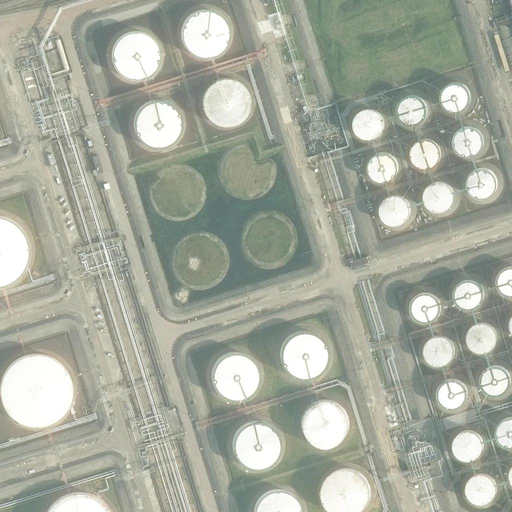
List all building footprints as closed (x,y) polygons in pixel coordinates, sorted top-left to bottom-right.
[(230,30),(229,25),(228,20),(225,16),(223,13),(219,9),(214,6),(210,5),(205,4),(200,5),(196,6),(192,8),(188,11),(184,15),(182,19),(180,24),(179,29),(180,34),(181,39),(183,43),(186,47),(190,50),(195,53),(200,55),(204,55),(209,55),(214,53),(219,51),(222,48),(226,44),(228,39),(229,35),(230,30)] [(161,52),(161,46),(159,42),(157,38),(154,34),(151,31),(145,28),(141,26),(136,26),(132,26),(126,28),(122,30),(118,33),(114,37),(112,42),(111,46),(110,52),(110,56),(112,60),(114,65),(117,69),(121,72),(123,74),(126,75),(129,76),(135,77),(140,77),(144,76),(148,74),(153,71),(156,67),(159,62),(160,57),(161,52)] [(252,101),(252,97),(250,92),(248,87),(245,83),(242,80),(238,78),(232,76),(227,75),(221,75),(216,77),(212,79),(208,82),(205,85),(202,90),(200,95),(200,101),(200,106),(201,110),(203,114),(206,119),(210,122),(214,125),(220,126),(224,127),(228,127),(234,126),(239,124),(243,120),(247,116),(250,112),(251,107),(252,101)] [(472,99),(472,96),(472,93),(470,90),(469,88),(467,85),(464,84),(462,82),(459,81),(456,81),(453,82),(450,82),(447,84),(445,86),(443,88),(441,91),(440,94),(440,97),(440,100),(441,103),(442,105),(444,108),(446,110),(449,111),(452,113),(455,113),(458,113),(461,112),(464,111),(466,110),(468,107),(470,105),(471,102),(472,99)] [(182,121),(182,120),(182,115),(180,110),(178,107),(175,102),(170,99),(167,97),(163,96),(158,95),(153,95),(148,97),(144,99),(140,102),(136,107),(134,110),(133,115),(132,120),(133,125),(134,130),(136,134),(139,138),(143,141),(148,143),(153,145),(156,145),(162,145),(166,144),(171,141),(175,138),(177,135),(180,131),(182,126),(182,121)] [(427,112),(427,109),(427,106),(426,103),(424,101),(422,99),(420,97),(417,96),(415,95),(412,95),(409,95),(406,96),(404,97),(401,99),(399,101),(398,104),(397,107),(397,110),(397,112),(398,115),(399,118),(401,120),(403,122),(405,124),(408,125),(411,125),(414,125),(417,124),(419,123),(422,122),(424,120),(425,117),(427,115),(427,112)] [(385,126),(386,123),(385,120),(384,117),(382,114),(380,112),(378,110),(375,109),(372,108),(369,108),(366,108),(364,109),(361,111),(359,113),(357,115),(355,117),(354,120),(354,123),(354,126),(355,129),(356,132),(358,134),(360,136),(363,138),(365,139),(368,140),(371,140),(374,139),(377,138),(380,136),(382,134),(384,132),(385,129),(385,126)] [(484,145),(484,142),(484,139),(483,136),(482,133),(480,131),(478,129),(476,128),(473,126),(470,126),(467,126),(464,126),(462,128),(459,129),(457,131),(455,134),(454,136),(453,139),(453,142),(454,145),(455,148),(456,150),(458,153),(460,154),(463,156),(466,157),(469,157),(472,157),(475,156),(477,154),(480,153),(482,150),(483,148),(484,145)] [(440,159),(441,156),(441,153),(440,150),(439,148),(438,145),(436,143),(434,141),(431,140),(428,139),(426,139),(423,139),(420,140),(417,141),(415,143),(413,145),(412,148),(411,150),(411,153),(411,156),(411,159),(413,162),(414,164),(416,166),(419,167),(421,168),(424,169),(427,169),(430,168),(433,167),(435,166),(437,164),(439,161),(440,159)] [(399,171),(399,168),(399,165),(398,162),(397,160),(395,157),(393,155),(391,153),(388,152),(385,152),(382,152),(379,152),(376,153),(374,155),(371,157),(370,159),(368,162),(368,165),(367,168),(368,171),(369,174),(370,176),(372,179),(374,181),(377,182),(380,183),(383,183),(386,183),(389,182),(392,181),(394,179),(396,177),(398,174),(399,171)] [(97,174),(103,173),(98,155),(92,157),(97,174)] [(498,187),(498,184),(498,181),(497,178),(496,175),(494,173),(492,171),(489,169),(487,168),(484,168),(481,168),(478,168),(475,169),(472,171),(470,173),(468,176),(467,178),(466,181),(466,184),(467,187),(468,190),(469,193),(471,195),(474,197),(476,199),(479,199),(482,200),(485,199),(488,199),(491,197),(493,195),(495,193),(497,190),(498,187)] [(454,201),(455,198),(455,195),(454,192),(453,189),(451,187),(449,185),(447,183),(444,182),(441,181),(438,181),(435,182),(432,183),(430,184),(428,186),(426,189),(425,191),(424,194),(424,197),(424,200),(425,203),(427,205),(428,208),(431,209),(433,211),(436,212),(439,212),(442,212),(445,211),(448,210),(450,208),(452,206),(453,203),(454,201)] [(411,214),(411,211),(411,208),(410,205),(409,202),(407,200),(405,198),(403,196),(400,195),(397,194),(394,194),(391,195),(388,196),(386,198),(384,200),(382,202),(380,205),(380,208),(380,211),(380,214),(381,216),(382,219),(384,221),(387,223),(389,225),(392,225),(395,226),(398,226),(401,225),(404,223),(406,222),(408,219),(410,217),(411,214)] [(30,256),(31,250),(30,245),(29,239),(27,234),(24,229),(20,225),(16,221),(11,218),(6,215),(1,214),(0,213),(0,286),(1,287),(6,285),(11,283),(16,280),(20,276),(24,272),(27,267),(29,262),(30,256)] [(511,265),(510,266),(507,267),(505,268),(503,269),(501,271),(499,274),(498,276),(498,279),(498,282),(498,285),(499,287),(501,290),(503,292),(505,293),(507,294),(510,295),(511,295),(511,265)] [(484,296),(485,293),(484,290),(484,288),(482,285),(480,283),(478,281),(476,279),(473,279),(470,278),(467,278),(464,279),(462,280),(459,282),(457,284),(456,286),(455,289),(454,292),(454,295),(455,298),(456,300),(457,303),(459,305),(462,306),(464,308),(467,308),(470,308),(473,308),(476,307),(478,306),(480,304),(482,301),(484,299),(484,296)] [(440,309),(441,306),(440,303),(440,301),(438,298),(436,296),(434,294),(432,292),(429,292),(426,291),(423,292),(420,292),(418,294),(415,296),(414,298),(412,300),(411,303),(411,306),(411,309),(412,312),(414,314),(415,317),(418,318),(420,320),(423,321),(426,321),(429,321),(432,320),(434,318),(436,317),(438,314),(440,312),(440,309)] [(496,340),(497,337),(496,334),(496,331),(494,329),(492,327),(490,325),(487,324),(485,323),(482,323),(479,323),(476,324),(474,326),(471,328),(470,330),(469,333),(468,336),(468,338),(469,341),(470,344),(471,346),(473,348),(476,350),(479,351),(481,351),(484,351),(487,351),(490,349),(492,347),(494,345),(495,343),(496,340)] [(329,353),(329,352),(329,347),(327,342),(324,337),(321,333),(316,330),(312,328),(306,327),(303,327),(298,328),(293,329),(288,333),(285,336),(282,339),(280,344),(279,348),(279,353),(279,357),(281,363),(284,368),(288,371),(291,374),(295,376),(299,377),(305,377),(311,376),(315,375),(319,372),(322,370),(325,367),(327,362),(329,357),(329,353)] [(454,353),(454,350),(454,347),(453,344),(451,342),(450,340),(447,338),(445,336),(442,336),(439,335),(436,336),(434,336),(431,338),(429,340),(427,342),(426,344),(425,347),(425,350),(425,353),(426,355),(427,358),(429,360),(431,362),(434,363),(436,364),(439,364),(442,364),(445,363),(447,362),(450,360),(451,358),(453,355),(454,353)] [(261,372),(261,371),(260,367),(259,362),(257,358),(254,354),(251,351),(247,348),(241,346),(236,345),(230,346),(227,347),(222,349),(218,352),(214,356),(211,361),(210,366),(209,371),(209,375),(211,380),(213,384),(216,389),(219,392),(223,394),(229,396),(234,397),(239,397),(243,396),(248,394),(252,390),(256,387),(259,381),(260,376),(261,372)] [(75,395),(76,389),(75,383),(74,378),(72,372),(69,367),(65,363),(61,359),(56,356),(51,354),(45,352),(39,351),(33,352),(28,353),(22,355),(17,357),(13,361),(9,365),(5,370),(3,375),(1,380),(0,386),(0,392),(1,398),(3,403),(5,408),(9,413),(13,417),(17,421),(22,423),(28,425),(33,426),(39,427),(45,426),(51,424),(56,422),(61,419),(65,415),(69,411),(72,406),(74,400),(75,395)] [(510,382),(510,379),(510,377),(509,374),(508,371),(506,369),(504,367),(501,366),(499,365),(496,365),(493,365),(490,365),(488,366),(486,368),(484,370),(482,373),(481,375),(480,378),(480,381),(481,384),(482,386),(484,389),(486,391),(488,392),(490,393),(493,394),(496,394),(499,394),(501,393),(504,391),(506,390),(508,387),(509,385),(510,382)] [(467,396),(468,393),(467,391),(467,388),(465,385),(463,383),(461,381),(459,380),(456,379),(453,378),(450,378),(447,379),(445,380),(442,382),(440,384),(439,387),(438,389),(437,392),(437,395),(438,398),(439,400),(440,403),(442,405),(445,407),(447,408),(450,409),(453,409),(456,408),(459,407),(461,406),(463,404),(465,402),(467,399),(467,396)] [(350,420),(350,419),(350,414),(349,410),(346,406),(344,403),(340,399),(335,396),(331,395),(327,395),(324,395),(321,395),(317,396),(313,398),(309,401),(306,405),(304,409),(302,413),(301,418),(301,423),(303,427),(305,432),(308,436),(312,439),(316,442),(321,443),(325,444),(330,443),(334,442),(338,440),(342,437),(346,433),(348,430),(350,425),(350,420)] [(282,441),(282,440),(281,435),(280,431),(278,426),(275,422),(272,420),(267,417),(262,415),(257,415),(252,415),(247,416),(243,418),(239,422),(236,425),(233,429),(231,434),(231,439),(231,445),(232,449),(235,454),(238,458),(241,460),(246,463),(250,465),(256,466),(261,465),(265,464),(269,462),(274,458),(278,454),(280,450),(281,445),(282,441)] [(511,417),(510,418),(507,418),(505,419),(502,421),(500,423),(499,425),(498,428),(497,430),(497,433),(498,436),(499,438),(500,441),(502,442),(505,444),(507,445),(510,446),(511,445),(511,417)] [(483,448),(483,445),(483,442),(482,439),(481,437),(479,435),(477,433),(475,431),(472,430),(469,430),(466,430),(464,431),(461,432),(459,434),(457,436),(455,438),(454,441),(453,443),(453,446),(454,449),(455,452),(457,454),(459,456),(461,458),(463,459),(466,460),(469,460),(472,459),(475,459),(477,457),(479,455),(481,453),(482,451),(483,448)] [(373,489),(373,488),(373,484),(372,479),(369,474),(366,471),(362,467),(358,465),(353,464),(348,463),(343,464),(338,465),(335,467),(330,471),(327,474),(325,479),(324,484),(323,488),(324,493),(325,498),(327,502),(330,506),(335,509),(339,511),(356,511),(362,510),(365,507),(369,503),(371,499),(373,494),(373,489)] [(495,491),(496,488),(495,485),(495,483),(493,480),(492,478),(490,476),(487,475),(485,474),(482,474),(479,474),(477,474),(474,476),(472,477),(470,479),(469,481),(468,484),(467,486),(467,489),(468,492),(469,494),(470,497),(472,499),(474,500),(477,501),(479,502),(482,502),(485,502),(487,501),(490,499),(492,498),(493,496),(495,493),(495,491)] [(303,511),(304,510),(303,506),(302,501),(300,496),(297,492),(293,489),(289,487),(284,485),(279,484),(274,485),(270,486),(264,488),(261,491),(257,495),(255,499),(253,504),(252,509),(252,511),(303,511)] [(113,511),(111,507),(107,503),(103,499),(99,496),(94,493),(88,492),(83,491),(77,491),(72,492),(67,493),(62,496),(57,499),(53,503),(50,507),(47,511),(46,511),(113,511)]
